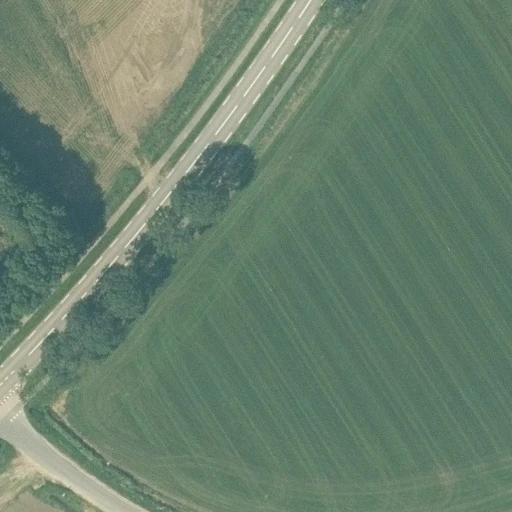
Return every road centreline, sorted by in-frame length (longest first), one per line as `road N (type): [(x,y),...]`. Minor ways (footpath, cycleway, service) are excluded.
road 1 (secondary): [(0,379),(162,198),(301,0)]
road 2 (unclassified): [(0,420),(120,511)]
